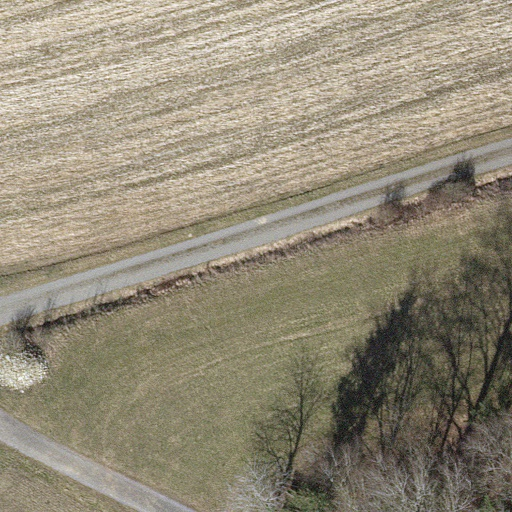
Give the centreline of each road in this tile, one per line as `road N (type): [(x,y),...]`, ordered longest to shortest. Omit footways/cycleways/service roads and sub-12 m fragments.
road 1 (track): [(0,328),(511,165)]
road 2 (track): [(157,511),(0,417)]
